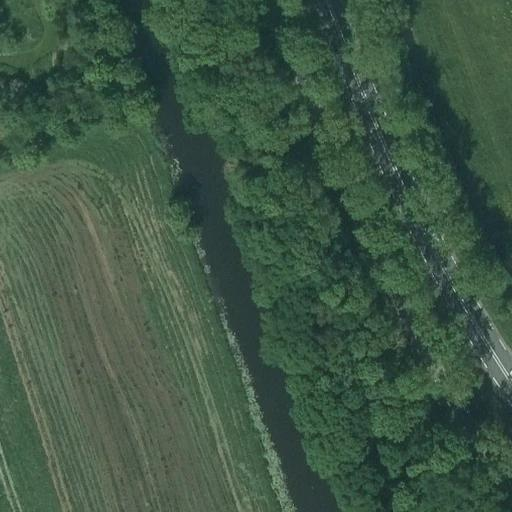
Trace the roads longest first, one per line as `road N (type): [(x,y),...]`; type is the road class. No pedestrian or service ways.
road 1 (unclassified): [(511,480),(432,387),(347,249),(268,0)]
road 2 (primary): [(511,384),(444,273),(380,135),(331,0)]
